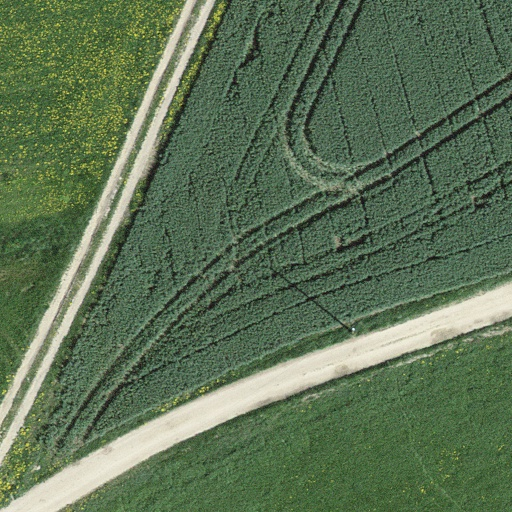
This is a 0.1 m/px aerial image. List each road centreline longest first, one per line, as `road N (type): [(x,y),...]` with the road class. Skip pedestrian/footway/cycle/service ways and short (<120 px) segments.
road 1 (track): [(218,0),(0,456)]
road 2 (track): [(55,511),(255,396),(511,314)]
